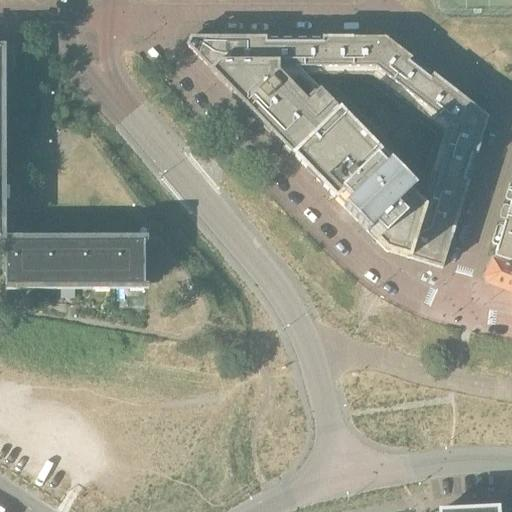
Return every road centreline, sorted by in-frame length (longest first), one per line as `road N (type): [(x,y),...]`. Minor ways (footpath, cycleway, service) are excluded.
road 1 (residential): [(452,307),(378,269),(138,19)]
road 2 (residential): [(311,358),(266,275),(107,87)]
road 3 (residential): [(379,8),(138,19)]
road 4 (unclassified): [(511,392),(355,354),(311,358)]
road 5 (residential): [(452,307),(511,116)]
road 6 (unclassified): [(342,483),(460,460),(511,462)]
road 7 (residential): [(511,98),(379,8)]
road 8 (unclassified): [(342,483),(311,358)]
